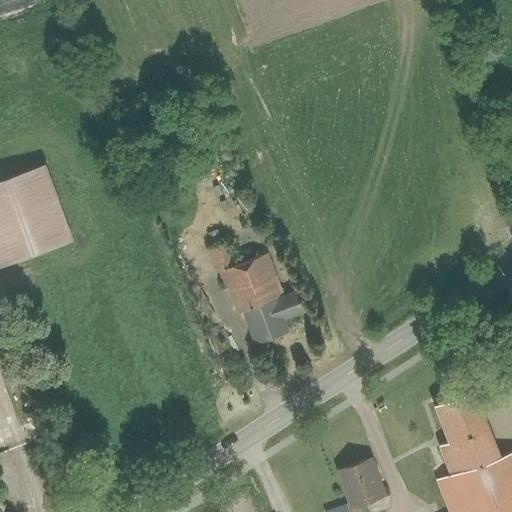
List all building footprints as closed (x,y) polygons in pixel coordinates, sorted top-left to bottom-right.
[(47,159),(0,176),(0,264),(76,236),(47,159)] [(220,268),(237,261),(229,241),(212,247),(220,268)] [(237,261),(220,268),(236,311),(244,308),(278,295),(287,291),(271,248),(237,261)] [(281,302),(287,318),(306,311),(300,294),(281,302)] [(278,295),(244,308),(257,341),(291,328),(287,318),(281,302),(278,295)] [(440,439),(451,470),(499,452),(474,383),(435,398),(449,436),(440,439)] [(453,511),(511,511),(511,447),(499,452),(451,470),(440,474),(453,511)] [(374,450),(338,464),(353,503),(389,490),(374,450)]
